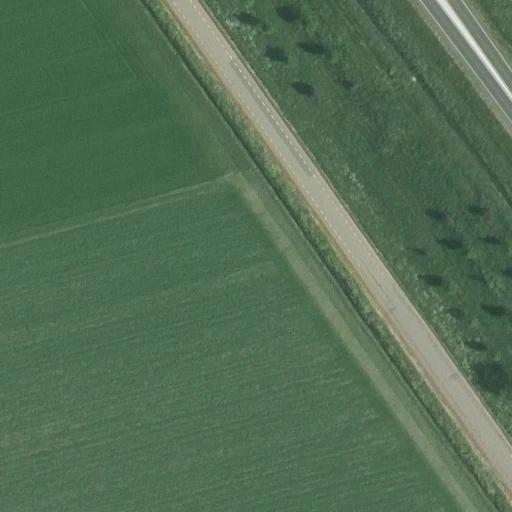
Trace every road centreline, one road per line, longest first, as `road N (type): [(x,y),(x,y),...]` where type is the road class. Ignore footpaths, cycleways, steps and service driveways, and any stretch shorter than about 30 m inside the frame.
road 1 (unclassified): [(511,473),(177,0)]
road 2 (trunk): [(511,100),(440,0)]
